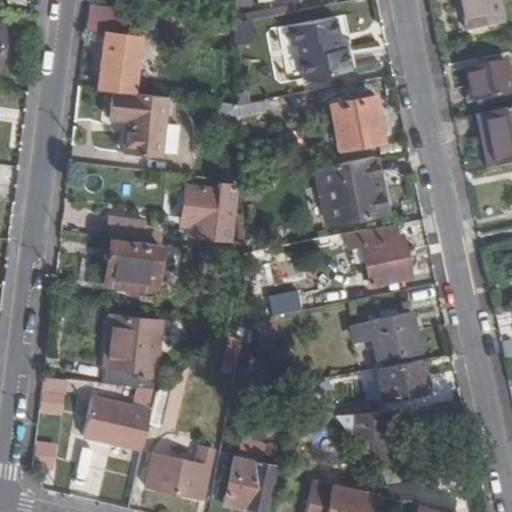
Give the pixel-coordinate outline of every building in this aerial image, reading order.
[(467,31),(460,0),(453,0),(460,32),(467,31)] [(498,0),(460,0),(467,31),(504,23),(498,0)] [(342,48),(340,34),(336,17),(289,26),(292,45),(297,44),(304,79),(351,71),(347,47),(342,48)] [(250,18),(235,21),(236,45),(254,42),(250,18)] [(106,31),(98,88),(111,89),(131,92),(134,63),(146,64),(149,41),(138,40),(138,35),(120,33),(111,32),(106,31)] [(468,82),(471,102),(511,94),(504,60),(468,67),(471,81),(468,82)] [(131,92),(111,89),(107,121),(130,124),(128,137),(125,137),(123,156),(159,160),(166,96),(131,92)] [(341,147),(382,139),(373,95),(333,103),(341,147)] [(266,99),(241,103),(242,114),(268,110),(266,99)] [(239,125),(238,104),(217,102),(216,122),(239,125)] [(489,136),(494,167),(511,163),(511,107),(480,114),(484,137),(489,136)] [(194,163),(199,114),(183,112),(182,126),(177,125),(176,132),(181,133),(179,162),(194,163)] [(374,156),(316,167),(319,186),(327,185),(334,222),(385,213),(374,156)] [(230,240),(237,185),(218,183),(217,188),(200,186),(200,188),(185,187),(181,220),(195,222),(193,235),(230,240)] [(327,185),(319,186),(327,223),(334,222),(327,185)] [(113,219),(110,237),(143,241),(144,225),(145,223),(113,219)] [(369,284),(409,275),(401,234),(398,235),(395,224),(373,228),(373,229),(345,235),(348,246),(361,244),(369,284)] [(144,225),(143,241),(160,242),(161,232),(154,227),(144,225)] [(127,286),(138,287),(155,289),(160,248),(110,242),(110,247),(107,246),(105,258),(108,258),(105,283),(127,286)] [(137,294),(138,287),(127,286),(126,293),(137,294)] [(369,320),(355,322),(358,339),(373,336),(378,361),(419,353),(411,311),(369,319),(369,320)] [(110,316),(103,383),(152,390),(160,322),(110,316)] [(270,316),(246,320),(245,327),(253,327),(262,338),(274,336),(270,316)] [(240,348),(245,327),(239,326),(230,333),(227,346),(240,348)] [(223,366),(236,370),(240,348),(227,346),(223,366)] [(426,390),(421,359),(377,367),(382,398),(426,390)] [(176,375),(164,384),(185,389),(190,364),(176,375)] [(43,379),(39,411),(60,414),(64,382),(43,379)] [(164,384),(157,390),(154,404),(149,427),(164,430),(166,424),(176,427),(185,389),(164,384)] [(116,437),(146,443),(149,427),(154,404),(149,404),(148,410),(94,398),(85,438),(114,444),(116,437)] [(395,435),(392,410),(334,415),(338,420),(353,439),(365,438),(367,452),(375,461),(388,459),(385,435),(395,435)] [(114,444),(144,451),(146,443),(116,437),(114,444)] [(54,468),(56,441),(36,439),(33,466),(54,468)] [(200,498),(210,447),(197,444),(194,461),(155,453),(147,486),(200,498)] [(264,510),(274,466),(232,458),(222,505),(243,509),(244,506),(264,510)] [(382,468),(387,486),(419,480),(416,462),(382,468)] [(378,511),(381,495),(314,480),(307,511),(378,511)]
